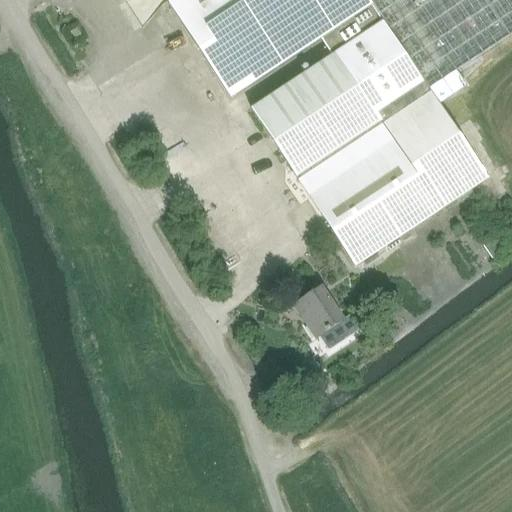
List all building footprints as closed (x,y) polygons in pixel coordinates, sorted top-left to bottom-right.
[(104,0),(83,0),(79,3),(95,29),(115,16),(104,0)] [(511,0),(175,0),(168,5),(232,101),(322,41),(332,57),(252,110),(299,182),(356,267),(385,247),(389,253),(397,247),(394,242),(441,211),(488,179),(439,105),(467,86),(457,71),(511,34),(511,0)] [(104,74),(109,70),(120,84),(148,64),(129,37),(95,61),(104,74)] [(219,240),(243,232),(226,184),(202,192),(219,240)] [(316,339),(344,321),(322,288),(295,306),(316,339)] [(212,363),(203,367),(215,390),(223,386),(212,363)]
